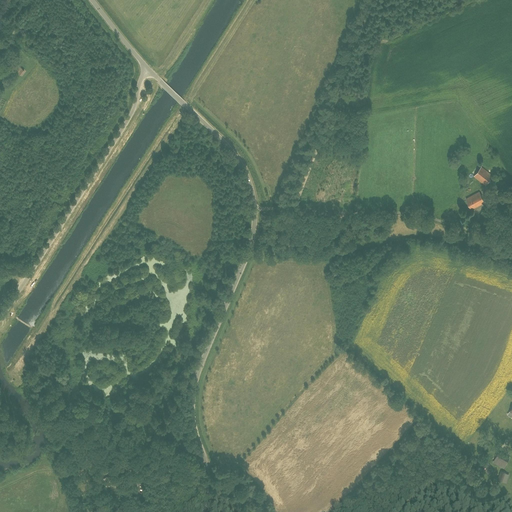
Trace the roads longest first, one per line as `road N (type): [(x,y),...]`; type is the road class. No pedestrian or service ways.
road 1 (unclassified): [(203,511),(193,387),(249,249),(255,210)]
road 2 (unclassified): [(0,316),(133,110),(148,69)]
road 3 (unclassified): [(255,210),(411,212),(457,225)]
road 4 (unclassified): [(255,210),(241,163),(148,69)]
